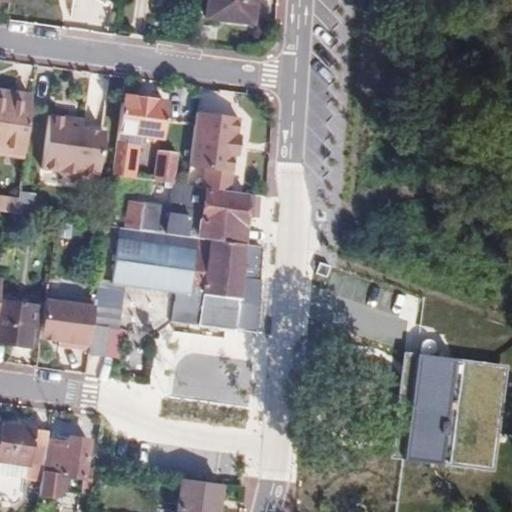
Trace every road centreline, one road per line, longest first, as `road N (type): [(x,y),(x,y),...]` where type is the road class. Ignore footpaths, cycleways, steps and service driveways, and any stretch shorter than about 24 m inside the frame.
road 1 (residential): [(295,81),(0,41)]
road 2 (residential): [(277,445),(151,427),(88,394),(0,382)]
road 3 (residential): [(277,445),(290,162)]
